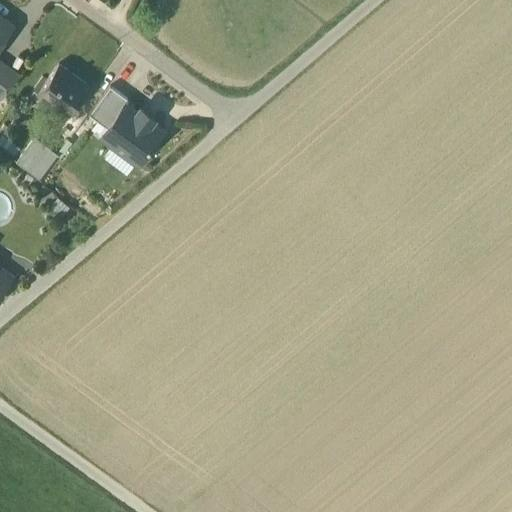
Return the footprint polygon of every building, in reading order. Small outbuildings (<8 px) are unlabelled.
[(0,37),(8,26),(0,20),(0,37)] [(88,85),(59,63),(38,91),(49,100),(68,113),(88,85)] [(16,76),(0,64),(0,93),(3,95),(16,76)] [(108,127),(125,103),(129,97),(111,84),(87,113),(108,127)] [(38,91),(33,88),(26,97),(42,109),(49,100),(38,91)] [(139,163),(163,131),(150,121),(153,117),(140,107),(137,111),(125,103),(108,127),(101,135),(139,163)] [(55,151),(33,135),(14,160),(37,176),(55,151)] [(110,172),(77,146),(54,175),(78,194),(89,179),(99,187),(110,172)] [(0,269),(0,288),(9,276),(0,269)]
